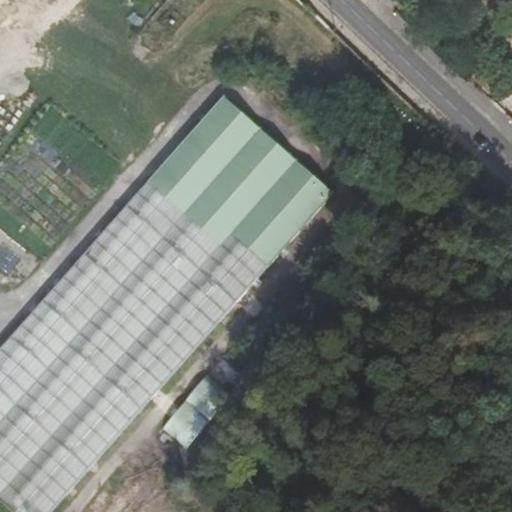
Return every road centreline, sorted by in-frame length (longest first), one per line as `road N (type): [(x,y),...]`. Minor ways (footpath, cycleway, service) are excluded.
road 1 (track): [(0,327),(211,90),(230,89),(260,107),(354,177)]
road 2 (track): [(75,511),(328,219),(354,177)]
road 3 (secondary): [(338,0),(511,165)]
